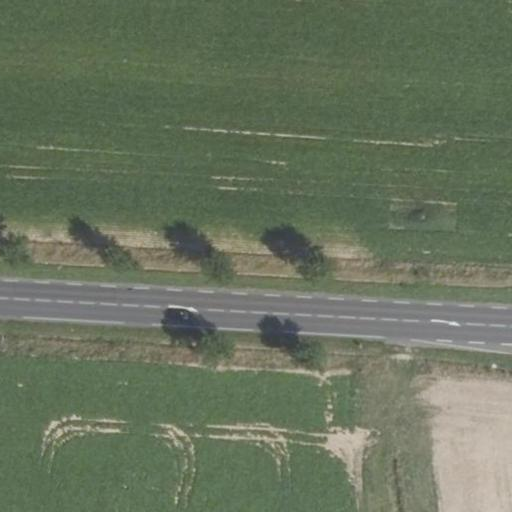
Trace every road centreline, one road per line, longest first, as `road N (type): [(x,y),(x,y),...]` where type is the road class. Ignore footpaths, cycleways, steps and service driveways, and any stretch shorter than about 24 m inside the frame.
road 1 (primary): [(0,297),(322,315)]
road 2 (unclassified): [(322,315),(511,342)]
road 3 (primary): [(322,315),(511,325)]
